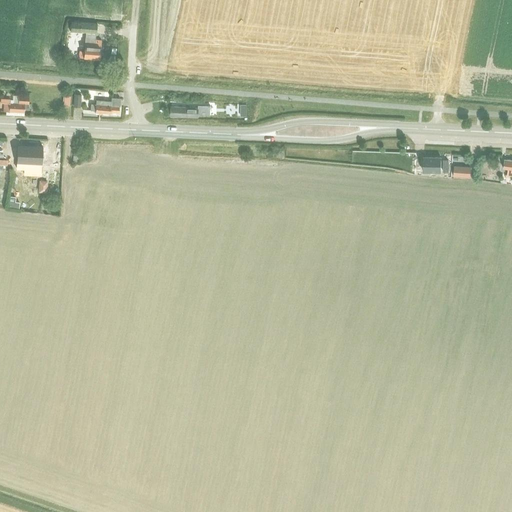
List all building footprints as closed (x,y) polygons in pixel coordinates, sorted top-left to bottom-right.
[(96,33),(97,24),(79,22),(79,32),(86,32),(95,33),(96,33)] [(79,51),(79,57),(99,59),(100,57),(102,58),(102,50),(100,50),(101,39),(95,39),(95,33),(86,32),(84,51),(79,51)] [(0,98),(0,103),(3,103),(3,111),(23,112),(23,110),(27,110),(28,95),(18,95),(12,94),(12,102),(10,102),(10,99),(0,98)] [(95,104),(90,104),(90,110),(95,110),(95,113),(110,114),(110,112),(118,113),(119,106),(119,107),(120,98),(111,97),(111,101),(96,100),(95,104)] [(198,107),(171,106),(171,117),(198,118),(198,114),(210,114),(210,105),(198,105),(198,107)] [(17,144),(16,163),(16,168),(24,169),(23,174),(40,175),(41,164),(42,146),(17,144)] [(441,157),(423,157),(422,171),(440,171),(441,157)] [(511,159),(504,159),(503,167),(503,168),(508,169),(507,174),(511,174),(511,177),(511,180),(511,159)] [(454,165),(453,175),(469,176),(470,166),(454,165)] [(46,192),(47,181),(39,180),(38,192),(46,192)] [(8,195),(7,207),(18,208),(18,202),(14,201),(15,196),(8,195)]
